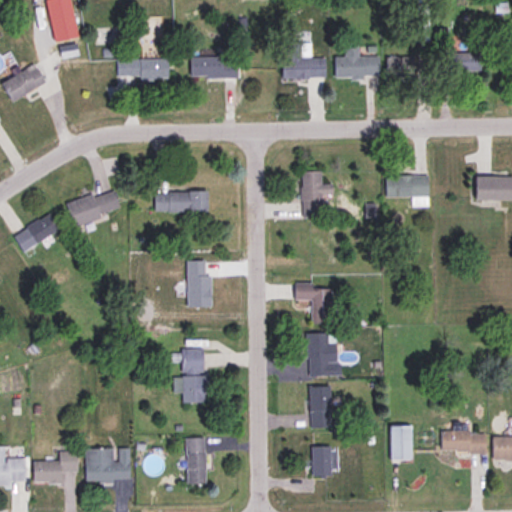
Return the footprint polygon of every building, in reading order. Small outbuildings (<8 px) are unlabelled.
[(42,0),(67,0),(75,36),(51,42),(42,0)] [(56,45),(73,42),(77,55),(58,58),(56,45)] [(323,78),(323,58),(309,58),(309,42),(282,42),(282,78),(323,78)] [(333,57),(333,78),(377,78),(377,56),(356,56),(356,47),(342,47),(342,57),(333,57)] [(448,53),(448,74),(478,74),(478,53),(448,53)] [(187,57),(187,78),(235,78),(235,57),(187,57)] [(412,57),(384,57),(384,78),(412,78),(412,57)] [(166,79),(166,59),(115,59),(115,79),(166,79)] [(43,84),(33,65),(0,81),(0,86),(7,102),(43,84)] [(293,174),(295,220),(316,220),(315,198),(326,197),(325,186),(314,187),(314,174),(293,174)] [(426,206),(426,176),(384,176),(384,197),(410,197),(410,206),(426,206)] [(511,177),(473,177),(473,200),(511,200),(511,177)] [(70,226),(118,214),(112,190),(64,201),(70,226)] [(206,192),(152,192),(152,212),(206,212),(206,192)] [(57,228),(46,213),(10,237),(21,253),(57,228)] [(306,288),(306,282),(287,282),(287,299),(303,299),(303,323),(324,323),(324,288),(306,288)] [(300,334),(300,378),(333,377),(333,367),(323,367),(323,364),(333,364),(332,344),(322,345),(322,333),(300,334)] [(201,373),(201,349),(179,349),(179,373),(201,373)] [(207,376),(179,376),(179,403),(207,403),(207,376)] [(303,429),(323,429),(323,388),(303,388),(303,429)] [(385,462),(406,462),(406,428),(385,428),(385,462)] [(481,453),(481,432),(437,432),(437,453),(481,453)] [(184,482),(203,482),(203,438),(184,438),(184,482)] [(511,440),(488,440),(488,463),(511,463),(511,440)] [(0,483),(22,483),(22,457),(2,457),(2,445),(0,445),(0,483)] [(305,477),(324,477),(324,446),(305,446),(305,477)] [(83,450),(84,481),(128,481),(127,449),(113,449),(83,450)] [(56,460),(31,460),(31,482),(59,482),(59,472),(75,472),(75,451),(56,451),(56,460)]
